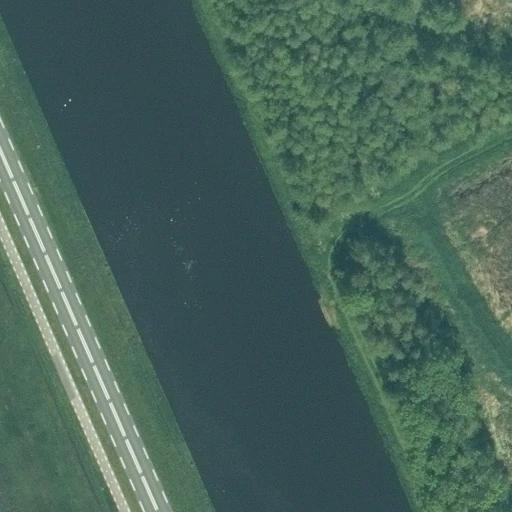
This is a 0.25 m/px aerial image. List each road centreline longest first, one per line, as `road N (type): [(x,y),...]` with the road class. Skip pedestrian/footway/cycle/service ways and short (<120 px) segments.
road 1 (primary): [(157,511),(0,150)]
road 2 (track): [(511,369),(469,315),(408,197),(416,184),(511,138)]
